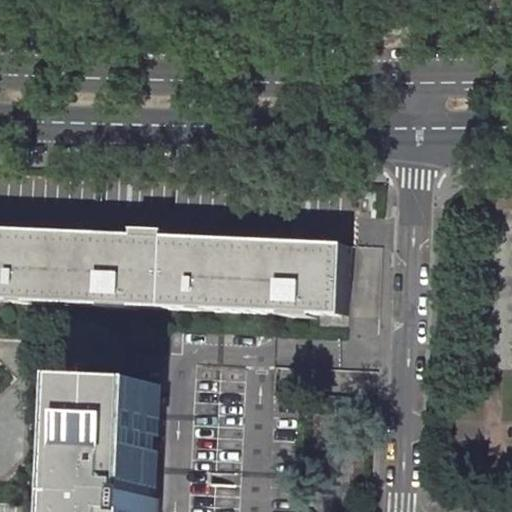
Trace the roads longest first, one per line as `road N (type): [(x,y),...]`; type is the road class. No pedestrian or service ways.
road 1 (tertiary): [(418,77),(0,70)]
road 2 (tertiary): [(0,120),(416,131)]
road 3 (residential): [(416,131),(401,511)]
